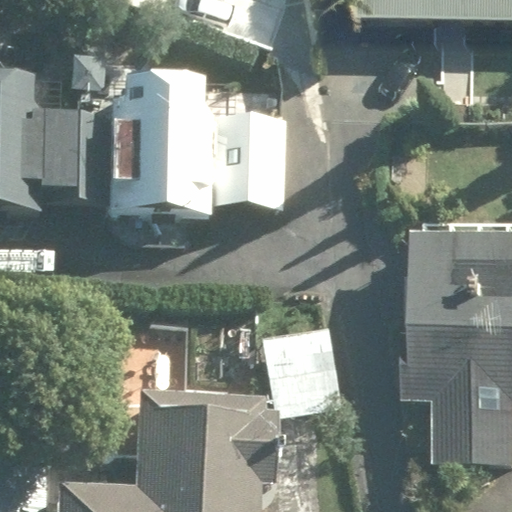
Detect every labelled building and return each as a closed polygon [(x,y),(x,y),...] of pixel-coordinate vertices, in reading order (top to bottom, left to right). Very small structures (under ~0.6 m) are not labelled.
[(511,0),(367,0),(367,26),(375,26),(374,47),(511,51),(511,0)] [(0,226),(19,227),(20,211),(94,215),(97,133),(23,130),(25,94),(0,92),(0,226)] [(107,94),(102,226),(207,230),(208,219),(278,222),(281,135),(192,132),(194,97),(107,94)] [(511,250),(415,248),(411,419),(437,420),(435,482),(511,483),(511,250)] [(46,506),(51,368),(0,366),(0,511),(252,511),(253,500),(272,500),(274,428),(333,423),(326,341),(252,347),(258,411),(118,407),(116,509),(46,506)]
